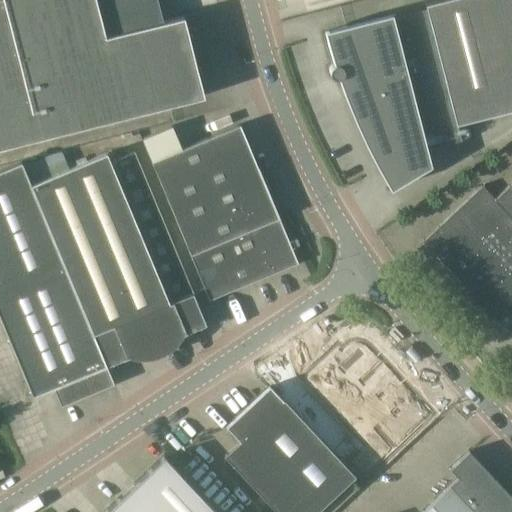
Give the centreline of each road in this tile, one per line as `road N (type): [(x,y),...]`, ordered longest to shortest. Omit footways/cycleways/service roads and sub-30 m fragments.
road 1 (unclassified): [(0,509),(362,269)]
road 2 (unclassified): [(362,269),(302,158),(248,0)]
road 3 (unclassified): [(511,436),(362,269)]
